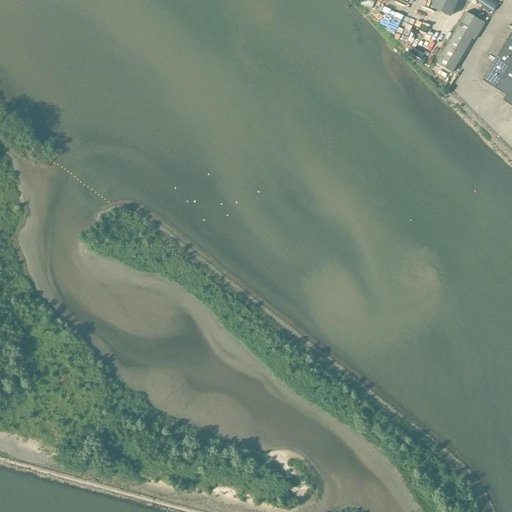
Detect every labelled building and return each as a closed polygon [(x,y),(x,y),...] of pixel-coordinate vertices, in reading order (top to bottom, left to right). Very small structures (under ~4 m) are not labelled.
[(433,0),(430,7),(450,16),(450,14),(455,0),(433,0)] [(492,0),(474,0),(474,1),(491,12),(497,3),(492,0)] [(474,40),(484,23),(466,12),(435,64),(451,73),(471,38),(474,40)] [(511,33),(482,81),(507,96),(503,101),(511,106),(511,33)] [(413,48),(409,53),(420,60),(423,55),(413,48)]
